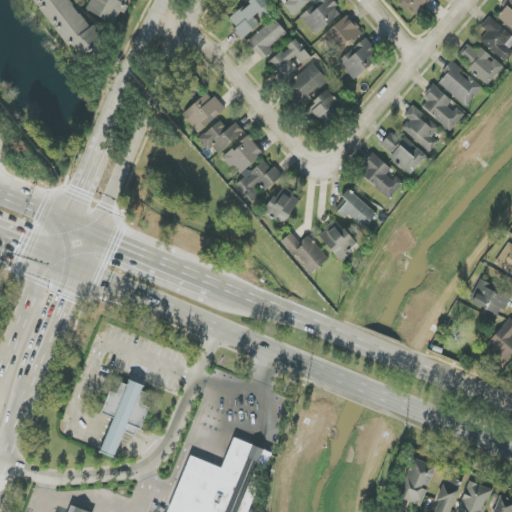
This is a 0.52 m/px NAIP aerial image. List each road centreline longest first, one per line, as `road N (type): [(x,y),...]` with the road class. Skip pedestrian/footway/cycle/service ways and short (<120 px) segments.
road 1 (residential): [(216,329),(157,472),(68,480),(8,465)]
road 2 (primary): [(511,402),(241,297)]
road 3 (secondary): [(96,234),(197,0)]
road 4 (primary): [(276,355),(511,450)]
road 5 (residential): [(157,8),(210,47),(294,148),(318,159)]
road 6 (residential): [(318,159),(335,154),(467,0)]
road 7 (primary): [(80,270),(276,355)]
road 8 (secondary): [(161,0),(101,137)]
road 9 (primary): [(216,286),(96,234)]
road 10 (secondary): [(50,259),(0,377)]
